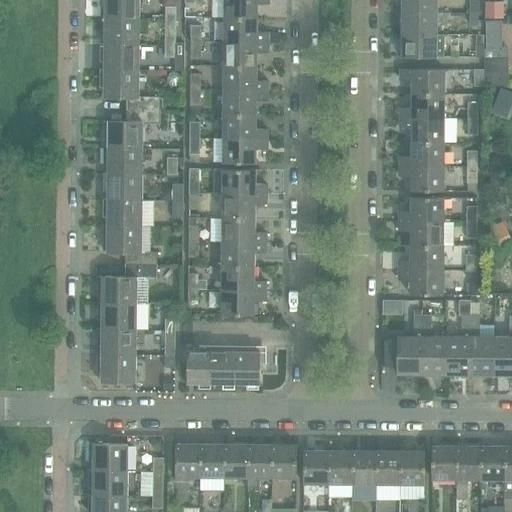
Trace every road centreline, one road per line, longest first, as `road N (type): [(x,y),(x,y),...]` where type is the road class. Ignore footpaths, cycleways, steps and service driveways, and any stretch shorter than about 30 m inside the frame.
road 1 (residential): [(363,0),(356,412)]
road 2 (residential): [(305,412),(308,0)]
road 3 (residential): [(59,411),(67,0)]
road 4 (residential): [(59,411),(305,412)]
road 5 (residential): [(356,412),(511,414)]
